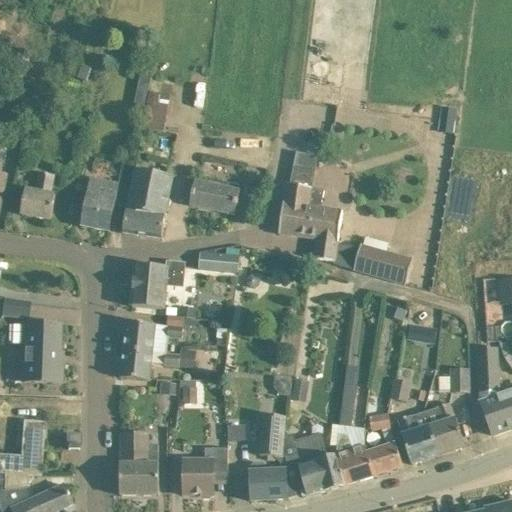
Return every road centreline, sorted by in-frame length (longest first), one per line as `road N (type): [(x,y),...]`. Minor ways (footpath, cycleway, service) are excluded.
road 1 (residential): [(90,266),(243,237),(266,224),(289,99)]
road 2 (residential): [(95,511),(90,266)]
road 3 (unclassified): [(511,454),(476,471),(310,511)]
